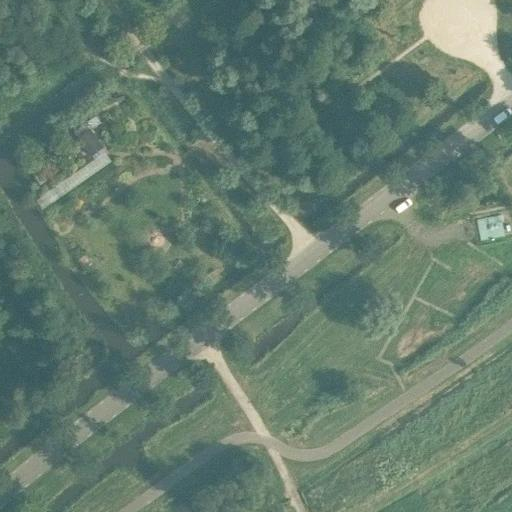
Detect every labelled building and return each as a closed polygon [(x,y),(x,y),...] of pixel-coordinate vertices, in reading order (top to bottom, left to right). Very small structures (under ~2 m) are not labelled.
[(106,104),(104,101),(90,110),(92,113),(106,104)] [(95,115),(87,121),(91,128),(100,122),(95,115)] [(89,128),(85,122),(74,131),(78,136),(89,128)] [(92,155),(103,148),(94,135),(90,129),(79,136),(92,155)] [(37,200),(43,209),(111,161),(103,148),(92,155),(94,159),(37,200)] [(29,168),(41,185),(48,180),(36,163),(29,168)] [(480,241),(504,236),(500,215),(476,220),(480,241)]
